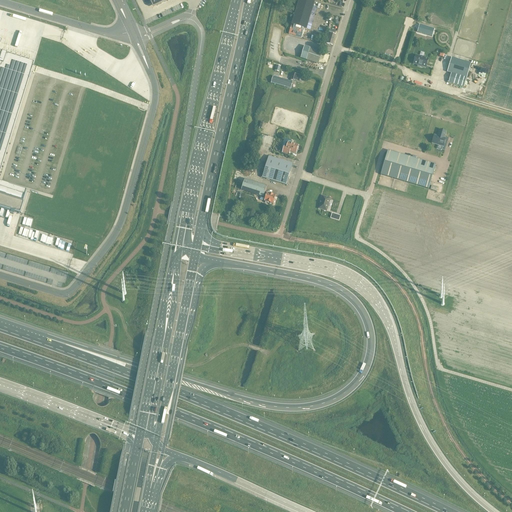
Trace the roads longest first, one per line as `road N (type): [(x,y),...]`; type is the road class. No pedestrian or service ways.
road 1 (motorway): [(212,260),(313,279),(355,302),(370,334),(367,364),(333,399),(292,408),(261,404),(44,341)]
road 2 (motorway): [(450,511),(227,411),(44,341)]
road 3 (motorway): [(0,346),(248,441),(405,511)]
road 4 (motorway): [(490,511),(425,436),(386,318),(365,289),(327,268),(197,244)]
road 5 (unclassified): [(190,18),(201,32),(194,88),(130,432)]
road 6 (unclassified): [(145,62),(154,105),(113,238),(66,294),(0,276)]
road 7 (track): [(367,196),(355,238),(387,257),(421,297),(438,369),(511,390)]
road 8 (primary): [(197,244),(251,0)]
road 9 (unclassified): [(283,223),(351,0)]
road 10 (primary): [(236,0),(183,212)]
road 11 (motorway): [(162,450),(198,277),(212,260)]
road 12 (track): [(107,309),(120,313),(139,347),(185,365),(235,346),(270,354)]
road 13 (motorway): [(176,256),(151,435)]
road 14 (primary): [(158,432),(194,255)]
road 15 (primary): [(170,269),(139,435)]
road 16 (motorway): [(0,383),(130,432)]
road 17 (motorway): [(179,456),(305,511)]
road 18 (unclassified): [(0,2),(129,35)]
